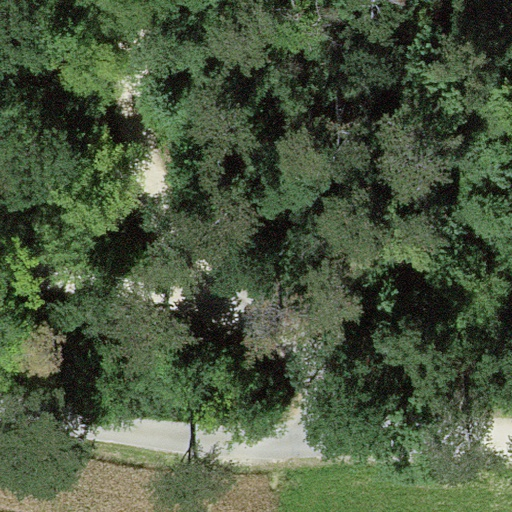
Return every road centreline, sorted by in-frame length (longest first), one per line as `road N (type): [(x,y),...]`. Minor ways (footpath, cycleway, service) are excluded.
road 1 (track): [(341,429),(314,352),(203,276),(144,91),(132,0)]
road 2 (track): [(0,405),(241,447),(341,429)]
road 3 (track): [(0,259),(203,276)]
road 4 (track): [(511,442),(341,429)]
